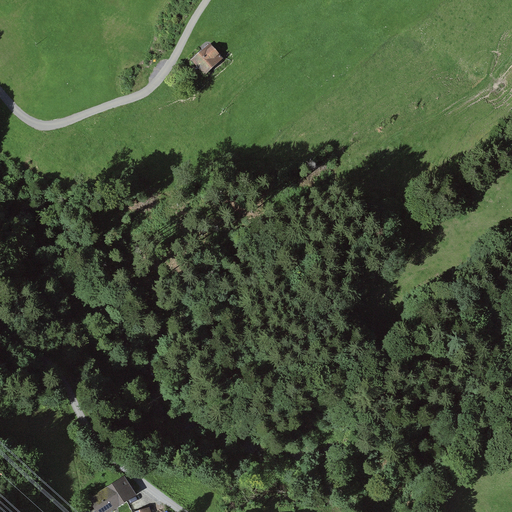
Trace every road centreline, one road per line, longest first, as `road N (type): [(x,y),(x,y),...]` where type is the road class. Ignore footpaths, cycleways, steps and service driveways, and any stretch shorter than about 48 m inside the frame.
road 1 (track): [(212,0),(167,72),(139,99),(50,125),(27,121),(0,91)]
road 2 (unclassified): [(0,330),(50,365),(93,438),(181,511)]
